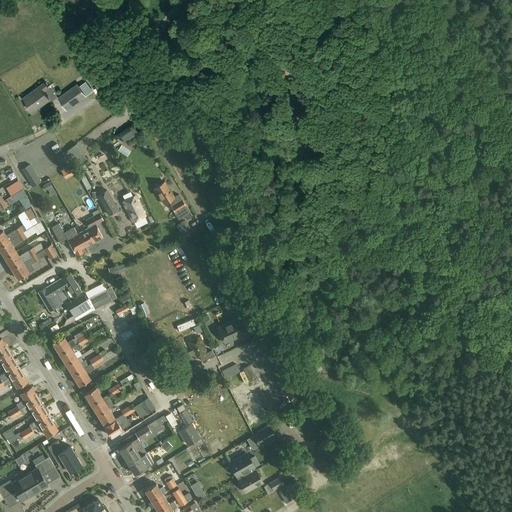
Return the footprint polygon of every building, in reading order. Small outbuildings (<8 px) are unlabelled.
[(87,91),(101,83),(95,73),(91,76),(90,75),(86,77),(87,79),(81,82),(87,91)] [(49,88),(45,82),(21,99),(31,112),(49,99),(44,92),(49,88)] [(77,83),(57,98),(67,110),(86,96),(77,83)] [(131,131),(121,138),(126,144),(136,138),(131,131)] [(77,143),(66,152),(72,163),(74,162),(77,166),(84,160),(81,156),(85,153),(77,143)] [(122,145),(118,151),(127,158),(131,152),(122,145)] [(59,147),(53,151),(56,155),(62,151),(59,147)] [(94,165),(111,159),(109,154),(92,160),(94,165)] [(41,181),(30,164),(21,170),(32,187),(41,181)] [(45,190),(47,189),(52,186),(49,181),(42,185),(45,190)] [(179,194),(174,197),(165,182),(154,188),(164,204),(168,202),(179,220),(185,216),(187,220),(192,216),(179,194)] [(23,189),(5,201),(8,206),(20,199),(26,209),(32,205),(23,189)] [(98,195),(97,196),(98,197),(109,215),(119,209),(107,190),(98,195)] [(140,196),(137,198),(135,195),(123,202),(133,222),(145,216),(149,214),(140,196)] [(59,219),(61,224),(69,220),(63,207),(59,208),(63,217),(59,219)] [(35,216),(30,208),(24,211),(29,220),(35,216)] [(89,228),(78,234),(85,247),(103,237),(96,224),(103,220),(98,210),(92,213),(94,216),(85,220),(89,228)] [(5,227),(17,221),(14,215),(2,221),(5,227)] [(186,220),(176,225),(182,235),(191,230),(186,220)] [(85,247),(78,234),(74,227),(64,232),(60,223),(52,228),(61,244),(68,240),(78,257),(84,254),(81,249),(85,247)] [(21,226),(6,235),(3,230),(0,231),(0,246),(24,232),(21,226)] [(24,232),(0,246),(0,249),(5,258),(16,251),(13,246),(36,232),(32,226),(24,232)] [(44,249),(47,254),(50,258),(57,254),(51,244),(50,245),(44,249)] [(16,251),(5,258),(11,268),(37,253),(33,247),(19,256),(16,251)] [(37,253),(11,268),(18,279),(29,272),(35,268),(31,263),(40,258),(37,253)] [(57,281),(63,290),(68,287),(73,296),(82,291),(71,273),(57,281)] [(63,290),(57,281),(38,292),(49,311),(63,303),(58,293),(63,290)] [(106,290),(89,298),(95,309),(112,301),(106,290)] [(108,293),(112,300),(117,298),(113,290),(108,293)] [(82,293),(65,303),(73,317),(90,307),(82,293)] [(134,307),(129,294),(117,299),(120,306),(122,305),(125,311),(134,307)] [(218,296),(219,303),(226,301),(225,295),(218,296)] [(236,318),(217,327),(225,344),(244,335),(236,318)] [(123,342),(135,338),(133,333),(138,331),(136,324),(119,330),(123,342)] [(75,337),(68,342),(64,336),(53,343),(60,354),(71,347),(78,342),(78,343),(88,336),(84,329),(74,335),(75,337)] [(259,340),(271,360),(282,353),(270,333),(259,340)] [(90,339),(88,336),(78,343),(80,345),(90,339)] [(217,347),(212,350),(208,352),(200,336),(188,342),(191,350),(187,352),(191,360),(200,356),(202,361),(215,356),(220,353),(217,347)] [(0,353),(8,349),(2,338),(0,339),(0,353)] [(71,347),(60,354),(66,365),(77,358),(71,347)] [(0,361),(3,366),(15,359),(8,349),(0,353),(0,361)] [(77,358),(66,365),(73,375),(101,357),(107,353),(104,350),(99,353),(99,354),(89,360),(91,363),(88,365),(85,360),(81,363),(77,358)] [(103,360),(101,357),(73,375),(79,386),(90,379),(87,373),(95,368),(94,366),(103,360)] [(0,382),(21,370),(15,359),(3,366),(7,371),(0,375),(0,382)] [(236,364),(222,371),(226,379),(240,372),(243,377),(246,376),(248,381),(255,377),(254,374),(255,374),(254,371),(259,368),(256,362),(243,368),(244,370),(240,372),(236,364)] [(21,370),(0,382),(0,387),(4,385),(5,386),(13,381),(17,387),(28,380),(21,370)] [(134,377),(132,373),(120,381),(122,385),(134,377)] [(154,381),(163,395),(176,388),(167,374),(154,381)] [(139,389),(143,387),(139,381),(133,384),(138,391),(140,390),(139,389)] [(118,383),(108,390),(112,396),(122,390),(118,383)] [(27,404),(38,397),(32,387),(21,394),(27,404)] [(96,387),(85,394),(91,405),(103,398),(96,387)] [(19,409),(5,418),(1,421),(3,425),(8,422),(12,419),(22,412),(22,414),(30,409),(34,415),(45,408),(38,397),(27,404),(19,409)] [(155,408),(149,397),(140,403),(147,413),(155,408)] [(103,398),(91,405),(98,415),(109,408),(103,398)] [(228,400),(220,402),(222,414),(231,412),(228,400)] [(126,407),(130,413),(135,410),(133,407),(131,404),(126,407)] [(5,418),(19,409),(18,406),(7,412),(9,415),(5,417),(5,418)] [(123,413),(125,416),(130,413),(126,407),(121,410),(123,413)] [(45,408),(34,415),(37,420),(29,424),(31,427),(20,433),(19,432),(8,439),(10,443),(9,443),(10,444),(33,430),(33,429),(40,425),(51,418),(45,408)] [(109,408),(98,415),(104,425),(115,418),(112,412),(109,408)] [(191,420),(185,409),(178,413),(185,424),(191,420)] [(165,414),(170,423),(176,420),(171,411),(165,414)] [(115,418),(104,425),(111,436),(130,424),(123,413),(115,418)] [(164,416),(157,420),(159,424),(164,425),(168,423),(164,416)] [(51,418),(40,425),(47,436),(58,429),(51,418)] [(201,437),(191,422),(179,430),(188,445),(201,437)] [(135,433),(139,440),(152,433),(148,425),(135,433)] [(268,426),(252,435),(258,445),(274,436),(268,426)] [(33,430),(10,444),(13,449),(22,443),(21,441),(35,433),(33,430)] [(137,439),(132,442),(132,441),(119,449),(128,464),(141,456),(136,449),(141,446),(137,439)] [(58,440),(53,443),(48,446),(57,462),(62,459),(70,472),(72,471),(73,472),(77,469),(77,468),(82,464),(77,456),(78,455),(75,450),(74,451),(70,446),(64,450),(58,440)] [(166,441),(162,445),(168,450),(172,446),(166,441)] [(141,456),(128,464),(135,474),(154,462),(147,452),(141,456)] [(246,492),(263,482),(254,467),(255,467),(246,453),(229,463),(237,477),(239,480),(246,492)] [(284,453),(272,459),(275,465),(279,463),(282,469),(290,464),(284,453)] [(25,475),(35,493),(48,485),(42,475),(55,467),(49,456),(35,464),(37,468),(25,475)] [(183,480),(174,466),(169,469),(178,483),(183,480)] [(35,493),(25,475),(12,483),(10,479),(0,485),(0,491),(3,497),(16,490),(22,500),(35,493)] [(171,489),(177,485),(171,475),(165,479),(171,489)] [(281,477),(270,483),(274,490),(285,484),(281,477)] [(205,495),(197,481),(190,485),(197,499),(205,495)] [(285,487),(291,497),(296,494),(302,490),(297,482),(291,485),(290,483),(285,487)] [(152,500),(163,493),(156,483),(145,490),(152,500)] [(278,490),(286,503),(292,500),(284,486),(278,490)] [(177,499),(183,495),(179,488),(172,492),(177,499)] [(163,493),(152,500),(158,510),(169,503),(163,493)] [(183,495),(177,499),(181,506),(188,502),(187,501),(192,498),(189,493),(184,496),(183,495)] [(336,499),(342,502),(346,496),(340,493),(336,499)] [(108,511),(104,505),(103,506),(98,498),(83,507),(86,511),(108,511)] [(174,500),(169,503),(158,510),(158,511),(174,511),(172,508),(177,506),(174,500)]
